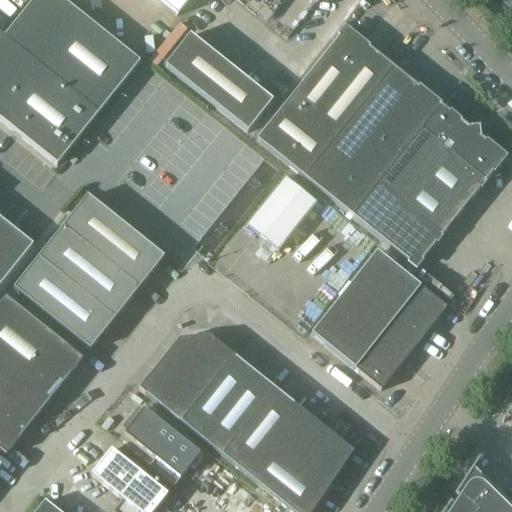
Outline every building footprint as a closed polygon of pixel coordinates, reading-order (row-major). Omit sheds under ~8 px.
[(0,122),(56,168),(139,64),(58,0),(34,0),(3,39),(0,36),(0,122)] [(190,0),(153,0),(177,18),(190,0)] [(304,180),(393,69),(345,31),(256,142),(304,180)] [(247,135),(272,104),(189,38),(179,50),(172,44),(157,63),(247,135)] [(353,219),(397,163),(441,108),(393,69),(304,180),(353,219)] [(460,213),(504,158),(480,138),(476,127),(468,129),(441,108),(397,163),(460,213)] [(415,269),(460,213),(397,163),(353,219),(415,269)] [(317,205),(284,180),(246,228),(278,253),(317,205)] [(61,230),(138,291),(163,260),(86,199),(61,230)] [(0,289),(8,280),(32,247),(0,221),(0,289)] [(206,246),(216,253),(235,230),(226,222),(206,246)] [(61,230),(37,261),(114,322),(138,291),(61,230)] [(402,364),(424,336),(446,309),(376,253),(332,308),(402,364)] [(37,261),(12,292),(89,353),(114,322),(37,261)] [(4,301),(0,306),(0,375),(43,410),(81,362),(4,301)] [(379,391),(402,364),(332,308),(310,335),(379,391)] [(137,392),(158,408),(207,338),(177,342),(137,392)] [(179,425),(233,358),(207,338),(158,408),(179,425)] [(179,425),(200,441),(253,375),(233,358),(179,425)] [(0,453),(5,458),(43,410),(0,375),(0,453)] [(253,375),(200,441),(221,458),(247,425),(274,391),(253,375)] [(247,425),(328,488),(352,453),(274,391),(247,425)] [(198,456),(142,411),(122,436),(153,461),(148,468),(173,488),(198,456)] [(312,511),(328,488),(247,425),(221,458),(289,511),(312,511)] [(113,511),(154,511),(166,497),(110,452),(90,477),(121,502),(113,511)] [(443,511),(511,511),(511,509),(472,470),(443,511)]
